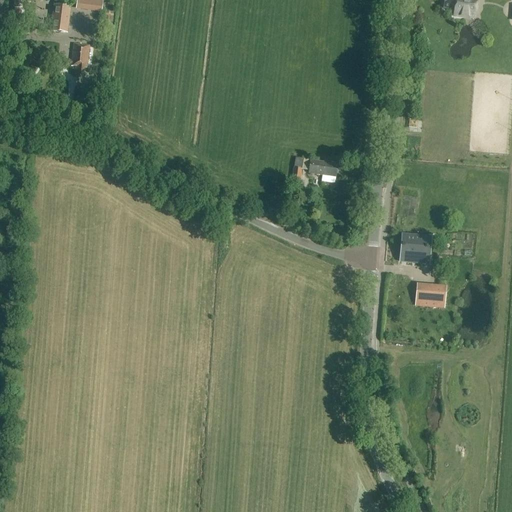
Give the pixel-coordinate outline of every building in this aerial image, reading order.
[(101,11),(101,0),(75,0),(75,9),(101,11)] [(443,0),(443,9),(455,10),(454,16),(474,19),(475,0),(443,0)] [(49,32),(67,34),(71,8),(53,5),(49,32)] [(76,75),(76,77),(84,78),(85,68),(86,69),(89,47),(73,45),(71,62),(64,61),(63,64),(71,65),(71,67),(75,67),(74,75),(76,75)] [(310,161),(310,162),(295,159),(293,169),(301,170),(301,171),(308,172),(308,174),(335,178),(337,166),(325,164),(325,163),(310,161)] [(301,170),(293,169),(291,183),(300,184),(300,182),(301,183),(302,177),(301,177),(301,171),(301,170)] [(300,187),(293,186),(291,186),(290,194),(299,195),(300,187)] [(402,246),(401,246),(401,248),(402,248),(401,257),(407,258),(406,261),(412,262),(412,258),(425,259),(425,250),(426,250),(426,248),(426,239),(403,237),(402,246)] [(444,301),(444,300),(445,289),(431,288),(430,294),(430,300),(423,299),(422,305),(423,306),(436,307),(437,307),(437,301),(444,301)]
